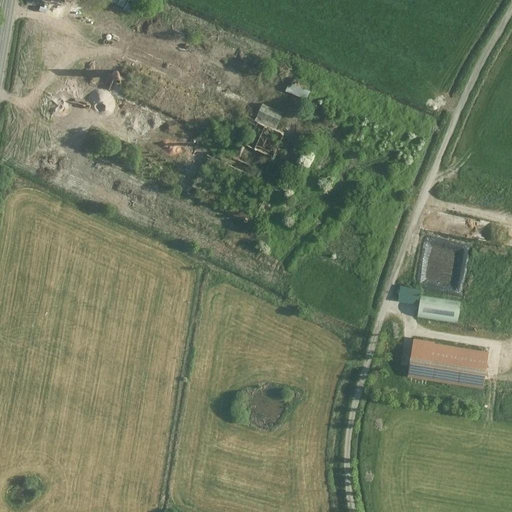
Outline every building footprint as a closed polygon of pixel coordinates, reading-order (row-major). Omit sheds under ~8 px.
[(290,90),(310,98),(314,88),(294,80),(290,90)] [(263,107),(262,117),(283,120),(284,110),(263,107)] [(418,226),(505,242),(511,239),(511,231),(506,230),(505,227),(484,223),(479,225),(472,224),(467,226),(468,229),(467,229),(461,231),(462,227),(458,217),(439,214),(435,216),(433,211),(427,210),(426,219),(427,223),(418,226)] [(397,300),(414,301),(414,297),(418,297),(419,289),(398,287),(397,300)] [(413,316),(460,321),(461,312),(462,302),(415,297),(413,316)] [(484,351),(412,340),(406,376),(479,387),(484,351)]
